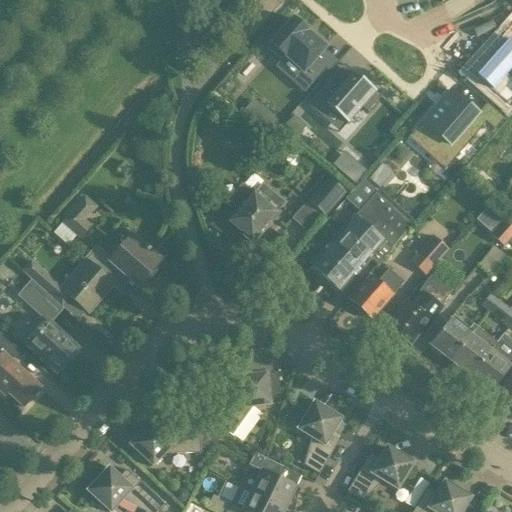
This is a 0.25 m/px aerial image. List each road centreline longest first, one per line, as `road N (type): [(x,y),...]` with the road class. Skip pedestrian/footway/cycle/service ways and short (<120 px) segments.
road 1 (residential): [(386,392),(286,333),(214,317),(174,333),(145,358),(6,511)]
road 2 (residential): [(511,468),(386,392)]
road 3 (residential): [(386,392),(317,511)]
